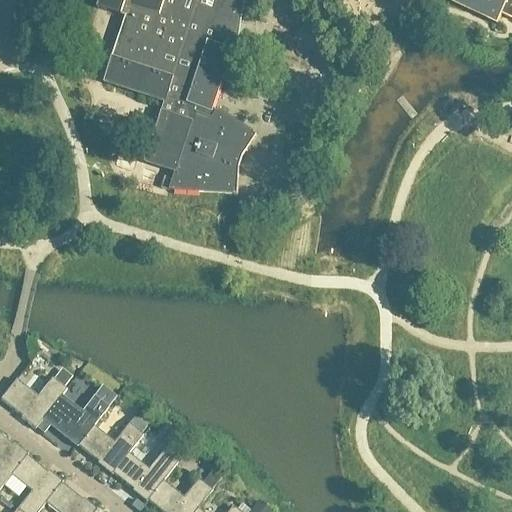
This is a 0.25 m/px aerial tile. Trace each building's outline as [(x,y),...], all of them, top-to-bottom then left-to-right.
[(164,102),(144,164),(145,164),(146,163),(175,172),(169,191),(237,194),(238,168),(241,158),(256,136),(217,111),(215,113),(210,112),(230,52),(231,53),(232,51),(230,51),(241,3),(241,0),(98,0),(96,8),(125,17),(103,82),(164,102)] [(511,0),(444,0),(497,25),(501,15),(511,20),(511,0)] [(91,39),(112,41),(114,18),(94,16),(91,39)] [(297,114),(267,192),(295,202),(325,125),(297,114)] [(61,370),(53,380),(63,388),(71,378),(61,370)] [(42,419),(58,399),(59,400),(61,397),(66,390),(63,388),(53,380),(52,379),(37,397),(16,380),(0,400),(22,417),(21,419),(35,430),(36,428),(43,420),(42,419)] [(77,447),(93,427),(94,427),(108,409),(94,397),(81,413),(61,397),(59,400),(58,399),(42,419),(43,420),(36,428),(44,435),(50,427),(77,449),(78,447),(77,447)] [(135,416),(128,425),(140,435),(148,426),(135,416)] [(112,474),(128,454),(128,455),(143,436),(140,435),(128,425),(114,443),(94,427),(93,427),(77,447),(78,447),(98,463),(97,465),(111,476),(112,475),(112,474)] [(10,476),(26,456),(26,457),(27,455),(13,444),(12,446),(0,435),(0,489),(10,477),(10,476)] [(146,502),(162,482),(163,482),(177,464),(163,452),(148,471),(128,455),(128,454),(112,474),(112,475),(133,491),(132,492),(146,503),(147,502),(146,502)] [(44,504),(60,484),(61,484),(62,483),(48,472),(47,473),(26,457),(26,456),(10,476),(10,477),(31,493),(17,511),(18,511),(38,511),(45,504),(44,504)] [(210,474),(203,484),(212,491),(220,481),(210,474)] [(194,511),(197,509),(212,491),(203,484),(198,480),(183,498),(163,482),(162,482),(146,502),(147,502),(159,511),(194,511)] [(94,511),(95,511),(97,510),(82,499),(81,500),(61,484),(60,484),(44,504),(45,504),(54,511),(94,511)] [(271,511),(259,502),(251,511),(271,511)]
